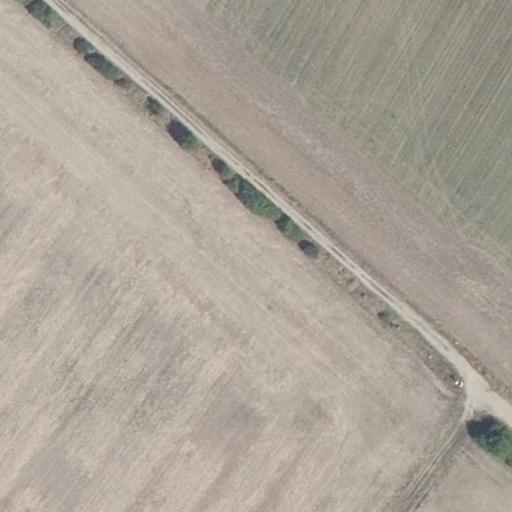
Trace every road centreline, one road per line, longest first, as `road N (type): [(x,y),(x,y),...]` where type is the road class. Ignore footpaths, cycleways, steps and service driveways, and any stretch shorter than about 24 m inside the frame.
road 1 (track): [(44,0),(487,393)]
road 2 (track): [(487,393),(400,511)]
